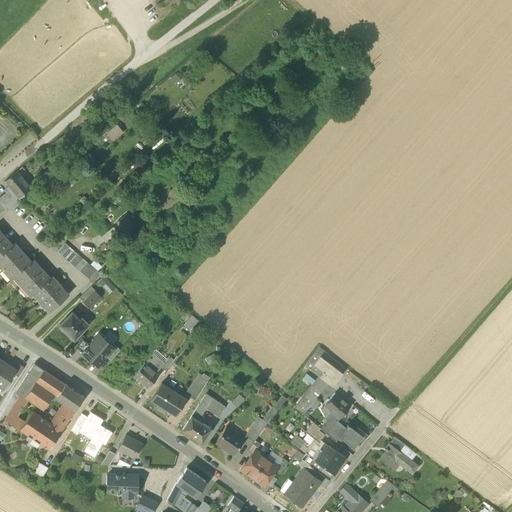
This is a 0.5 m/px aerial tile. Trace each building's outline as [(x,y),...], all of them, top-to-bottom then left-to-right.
[(117,124),(106,132),(113,141),(123,132),(117,124)] [(39,176),(41,179),(49,174),(42,166),(36,172),(39,176)] [(6,193),(14,202),(22,195),(31,188),(17,171),(5,181),(9,186),(4,190),(6,193)] [(32,182),(34,185),(41,179),(39,176),(32,182)] [(32,188),(31,188),(22,195),(27,202),(37,194),(32,188)] [(0,197),(0,212),(6,208),(14,202),(6,193),(0,197)] [(116,222),(124,232),(135,224),(126,213),(116,222)] [(118,232),(113,226),(100,236),(105,242),(118,232)] [(0,255),(11,245),(3,236),(0,238),(0,255)] [(0,255),(0,263),(4,268),(22,252),(14,243),(11,245),(0,255)] [(65,243),(57,252),(61,256),(69,247),(65,243)] [(74,250),(69,247),(61,256),(66,259),(74,250)] [(78,254),(74,250),(66,259),(70,263),(78,254)] [(12,278),(14,276),(30,262),(22,252),(4,268),(12,278)] [(83,258),(78,254),(70,263),(75,267),(83,258)] [(87,262),(83,258),(75,267),(79,271),(87,262)] [(94,259),(90,264),(97,270),(102,266),(94,259)] [(14,276),(23,285),(41,269),(32,260),(30,262),(14,276)] [(92,266),(87,262),(79,271),(84,275),(92,266)] [(96,270),(92,266),(84,275),(88,279),(96,270)] [(31,294),(33,292),(49,278),(41,269),(23,285),(31,294)] [(101,274),(96,270),(88,279),(93,283),(101,274)] [(116,288),(105,275),(97,282),(108,294),(116,288)] [(33,292),(42,301),(59,285),(51,276),(49,278),(33,292)] [(68,295),(59,285),(42,301),(50,311),(68,295)] [(79,297),(83,302),(95,290),(91,286),(83,293),(79,297)] [(83,302),(90,308),(101,297),(95,290),(83,302)] [(59,325),(74,339),(86,326),(88,323),(86,322),(89,320),(85,316),(82,318),(81,316),(79,319),(72,312),(59,325)] [(198,320),(191,315),(183,325),(190,330),(198,320)] [(113,347),(103,338),(99,335),(95,339),(89,345),(83,352),(83,353),(98,366),(106,356),(114,348),(113,347)] [(74,347),(82,354),(83,353),(83,352),(89,345),(82,339),(74,347)] [(106,356),(111,360),(120,350),(115,345),(113,347),(114,348),(106,356)] [(320,356),(339,371),(343,366),(319,347),(305,365),(319,376),(322,372),(323,370),(314,363),(320,356)] [(163,364),(167,358),(156,349),(152,355),(163,364)] [(217,359),(213,352),(205,358),(209,364),(217,359)] [(133,376),(148,388),(156,379),(154,377),(161,367),(163,365),(163,364),(152,355),(145,363),(144,363),(134,375),(133,376)] [(163,365),(161,367),(165,371),(174,360),(169,356),(167,358),(163,364),(163,365)] [(329,383),(330,383),(339,371),(320,356),(314,363),(323,370),(322,372),(319,376),(329,383)] [(16,369),(7,363),(0,372),(0,386),(3,389),(13,373),(16,369)] [(17,390),(18,391),(22,394),(29,399),(39,383),(52,392),(59,396),(65,384),(35,363),(17,390)] [(13,373),(18,377),(24,368),(19,364),(16,369),(13,373)] [(185,394),(194,400),(208,379),(199,373),(185,394)] [(306,373),(303,378),(312,384),(315,380),(306,373)] [(320,392),(321,393),(329,383),(319,376),(312,385),(320,392)] [(42,406),(52,392),(39,383),(29,399),(40,407),(42,406)] [(167,409),(176,415),(186,398),(184,397),(161,383),(151,399),(159,404),(157,409),(164,413),(167,409)] [(84,397),(65,384),(59,396),(58,398),(65,403),(75,410),(84,397)] [(267,388),(260,385),(258,393),(265,395),(267,388)] [(295,407),(303,414),(310,405),(316,398),(320,392),(312,385),(295,407)] [(206,408),(218,416),(225,406),(206,393),(199,403),(206,408)] [(324,405),(331,411),(339,417),(349,405),(335,393),(324,405)] [(5,420),(11,424),(17,416),(29,399),(22,394),(21,396),(5,420)] [(231,402),(237,407),(244,399),(238,394),(231,402)] [(267,423),(276,412),(276,409),(285,397),(281,395),(272,406),(262,420),(267,423)] [(320,401),(316,398),(310,405),(315,409),(320,401)] [(65,403),(51,423),(62,430),(75,410),(65,403)] [(182,429),(201,442),(210,428),(202,422),(205,418),(201,415),(206,408),(199,403),(191,416),(182,429)] [(331,411),(324,405),(322,409),(325,418),(331,411)] [(48,449),(62,430),(51,423),(34,411),(26,423),(21,430),(48,449)] [(87,449),(96,454),(103,443),(105,444),(112,432),(100,424),(103,419),(90,411),(87,416),(79,429),(80,429),(92,437),(94,438),(87,449)] [(340,418),(339,417),(331,411),(325,418),(325,419),(327,420),(320,428),(326,433),(336,420),(337,421),(340,418)] [(71,430),(77,434),(78,431),(80,429),(79,429),(87,416),(82,413),(71,430)] [(21,430),(26,423),(17,416),(11,424),(21,430)] [(258,416),(252,426),(261,432),(267,423),(262,420),(258,416)] [(346,428),(337,421),(336,420),(326,433),(335,441),(339,437),(346,428)] [(315,439),(320,443),(321,442),(322,441),(321,440),(325,435),(319,430),(320,428),(313,422),(306,432),(307,433),(315,439)] [(347,427),(346,428),(339,437),(353,448),(365,433),(357,427),(354,430),(348,425),(347,424),(346,426),(347,427)] [(223,447),(234,454),(244,438),(226,426),(215,442),(223,447)] [(245,436),(254,441),(255,440),(261,432),(252,426),(245,436)] [(80,429),(78,431),(91,439),(84,450),(94,457),(96,454),(87,449),(94,438),(92,437),(80,429)] [(307,433),(302,440),(306,443),(310,446),(315,439),(307,433)] [(118,449),(122,451),(135,458),(143,444),(126,435),(118,449)] [(290,441),(306,453),(309,449),(309,448),(305,445),(306,443),(302,440),(295,435),(290,441)] [(389,443),(400,451),(405,444),(394,437),(389,443)] [(309,464),(309,465),(324,443),(322,441),(321,442),(320,443),(315,439),(310,446),(309,448),(309,449),(306,453),(309,455),(304,461),(309,464)] [(260,444),(255,440),(254,441),(247,450),(252,454),(255,450),(260,444)] [(334,450),(324,443),(309,465),(318,472),(329,480),(345,457),(336,451),(337,449),(335,448),(334,450)] [(400,464),(412,473),(418,466),(411,460),(400,451),(389,443),(385,448),(387,450),(386,452),(385,451),(379,459),(388,466),(394,459),(400,464)] [(416,454),(405,444),(400,451),(411,460),(416,454)] [(292,456),(298,448),(293,445),(288,453),(292,456)] [(101,465),(109,465),(116,454),(109,450),(101,465)] [(241,469),(252,477),(266,458),(255,450),(252,454),(241,469)] [(299,461),(304,455),(298,450),(293,456),(299,461)] [(132,464),(135,458),(122,451),(118,459),(119,460),(121,460),(122,458),(132,464)] [(277,466),(281,460),(282,458),(271,451),(266,458),(277,466)] [(69,459),(80,461),(82,457),(73,452),(69,459)] [(121,460),(119,460),(116,466),(131,466),(132,464),(122,458),(121,460)] [(277,466),(266,458),(252,477),(263,486),(265,483),(271,475),(275,470),(278,466),(277,466)] [(309,464),(304,461),(302,459),(298,464),(304,468),(305,469),(309,464)] [(394,459),(388,466),(395,471),(400,464),(394,459)] [(275,470),(280,474),(287,464),(281,460),(277,466),(278,466),(275,470)] [(33,472),(43,477),(48,468),(39,462),(33,472)] [(305,469),(314,477),(318,472),(309,465),(309,464),(305,469)] [(186,468),(176,482),(183,487),(188,491),(195,496),(205,481),(186,468)] [(284,493),(300,506),(313,489),(314,490),(321,481),(314,477),(305,469),(304,468),(293,482),(285,493),(284,493)] [(122,497),(133,498),(133,493),(137,493),(138,475),(108,473),(107,491),(122,492),(122,497)] [(276,478),(271,475),(265,483),(270,486),(276,478)] [(280,490),(284,493),(285,493),(293,482),(288,479),(280,490)] [(370,500),(376,506),(380,502),(384,497),(394,485),(387,480),(384,483),(386,485),(379,492),(378,491),(370,500)] [(174,505),(183,487),(176,482),(167,500),(174,505)] [(335,511),(359,511),(368,503),(358,494),(346,484),(340,490),(352,502),(350,503),(346,509),(342,505),(335,511)] [(183,487),(174,505),(177,507),(183,511),(190,502),(183,497),(188,491),(183,487)] [(439,501),(447,492),(444,489),(441,492),(438,490),(433,496),(439,501)] [(138,504),(142,496),(137,493),(133,493),(133,498),(132,504),(138,504)] [(136,508),(144,511),(151,511),(156,502),(142,496),(138,504),(136,508)] [(228,505),(232,508),(236,511),(240,507),(244,503),(234,496),(228,505)] [(389,502),(384,497),(380,502),(385,507),(389,502)] [(339,503),(342,505),(346,509),(350,503),(344,498),(339,503)] [(202,510),(201,511),(203,511),(207,511),(211,506),(203,500),(198,507),(202,510)] [(190,502),(183,511),(192,511),(197,506),(190,502)]
